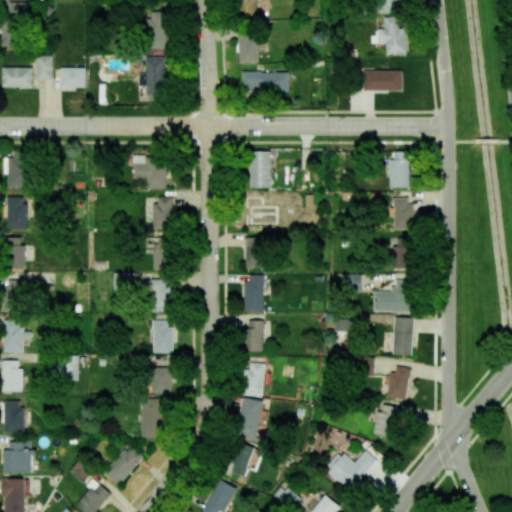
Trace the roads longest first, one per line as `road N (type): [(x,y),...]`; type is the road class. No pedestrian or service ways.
road 1 (residential): [(147,511),(200,444),(210,405),(212,126),(204,0)]
road 2 (residential): [(0,126),(451,126)]
road 3 (residential): [(437,0),(451,106),(451,439)]
road 4 (residential): [(391,511),(511,363)]
